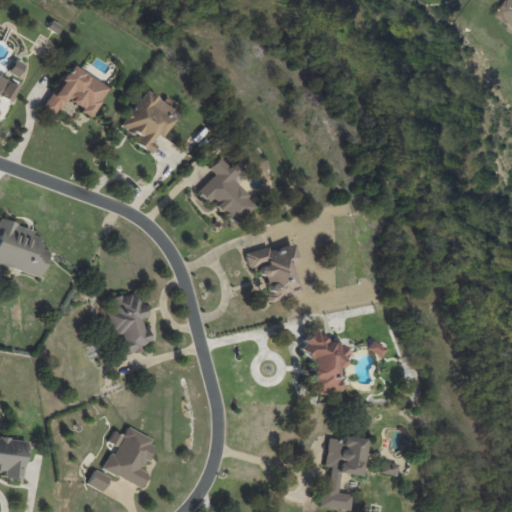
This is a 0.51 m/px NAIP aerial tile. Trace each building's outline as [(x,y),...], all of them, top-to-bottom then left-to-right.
[(511,0),(508,0),(498,17),(511,25),(511,0)] [(106,86),(66,64),(42,109),(54,115),(62,100),(90,115),(106,86)] [(0,96),(9,101),(16,86),(6,81),(0,93),(0,96)] [(149,153),(155,144),(154,144),(176,112),(144,90),(119,126),(136,137),(133,143),(149,153)] [(229,180),(241,168),(234,161),(227,168),(217,157),(206,168),(212,174),(195,191),(206,203),(209,200),(234,224),(253,205),(229,180)] [(0,264),(38,277),(46,251),(39,248),(42,240),(29,236),(31,229),(0,219),(0,264)] [(242,252),(246,268),(254,266),(257,280),(261,279),(267,302),(295,295),(289,267),(294,266),(289,244),(266,250),(265,247),(242,252)] [(117,355),(140,350),(139,344),(146,342),(140,317),(142,317),(137,292),(111,298),(113,310),(108,311),(117,355)] [(339,391),(340,356),(344,352),(336,342),(323,342),(311,329),(299,340),(299,351),(309,362),(308,394),(321,394),(325,391),(339,391)] [(382,350),(370,341),(365,348),(377,357),(382,350)] [(101,469),(138,487),(145,473),(138,469),(152,440),(125,427),(121,435),(112,430),(106,442),(113,445),(101,469)] [(360,476),(365,439),(339,436),(338,439),(326,438),(322,466),(328,466),(326,486),(320,485),(317,507),(347,510),(349,494),(335,492),(337,473),(360,476)] [(0,438),(0,470),(3,471),(3,479),(19,481),(23,441),(0,438)] [(379,472),(394,476),(396,464),(381,461),(379,472)] [(107,476),(92,469),(85,485),(100,492),(107,476)]
